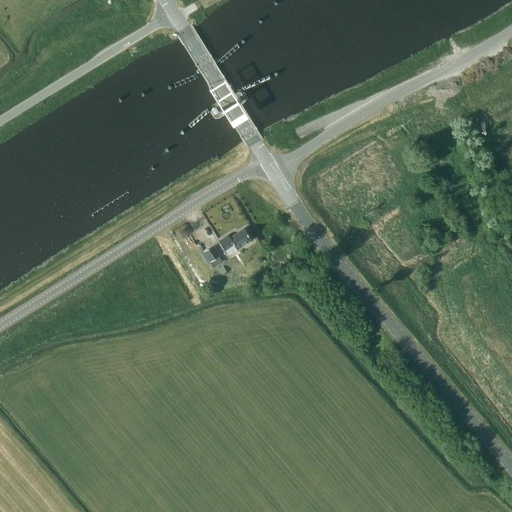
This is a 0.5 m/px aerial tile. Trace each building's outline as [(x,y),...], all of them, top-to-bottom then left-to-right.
[(196,72),(198,75),(201,75),(217,64),(219,62),(217,59),(214,59),(198,69),(196,72)] [(212,106),(209,111),(214,119),(219,118),(245,102),(248,98),(243,90),(238,90),(212,106)] [(483,130),(493,124),(487,113),(477,118),(483,130)] [(230,238),(228,235),(219,241),(225,250),(234,245),(237,249),(252,240),(245,229),(230,238)] [(221,256),(214,245),(201,253),(208,264),(221,256)]
